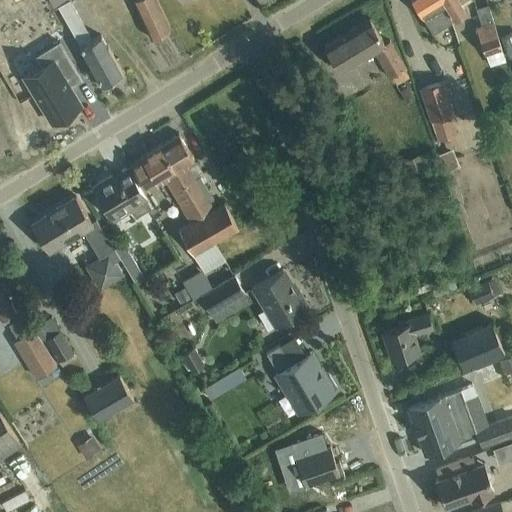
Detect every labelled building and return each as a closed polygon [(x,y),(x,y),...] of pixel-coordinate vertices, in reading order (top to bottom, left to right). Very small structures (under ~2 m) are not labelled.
[(102,85),(122,74),(100,35),(92,40),(69,0),(52,0),(56,7),(58,6),(102,85)] [(132,0),(151,39),(170,31),(155,0),(132,0)] [(445,0),(444,0),(411,0),(432,33),(452,21),(445,0)] [(444,0),(445,0),(455,17),(466,11),(459,0),(444,0)] [(485,53),(502,48),(488,5),(475,9),(484,36),(480,37),(485,53)] [(390,41),(386,44),(369,17),(324,45),(340,71),(376,49),(397,84),(411,75),(390,41)] [(511,32),(500,36),(507,57),(511,54),(511,32)] [(31,71),(24,76),(38,99),(52,121),(81,103),(75,93),(70,85),(71,84),(72,84),(72,83),(70,80),(78,74),(81,79),(82,78),(60,41),(46,49),(36,55),(40,61),(42,65),(31,71)] [(0,79),(0,149),(34,130),(0,79)] [(422,91),(434,126),(439,142),(458,135),(453,118),(456,117),(444,83),(422,91)] [(409,85),(401,89),(408,102),(416,97),(409,85)] [(179,134),(160,145),(203,215),(201,216),(215,241),(239,227),(224,202),(213,209),(209,201),(213,199),(199,177),(196,179),(187,164),(194,160),(179,134)] [(131,163),(130,164),(145,190),(147,189),(157,184),(164,179),(190,222),(178,229),(201,268),(205,274),(226,261),(215,242),(215,241),(201,216),(203,215),(160,145),(140,157),(141,158),(131,163)] [(453,148),(437,153),(443,171),(459,166),(453,148)] [(134,219),(151,208),(127,168),(117,173),(116,172),(92,186),(113,220),(129,211),(134,219)] [(93,223),(77,197),(33,224),(49,251),(83,230),(106,268),(121,259),(97,220),(93,223)] [(113,243),(133,278),(142,273),(122,238),(113,243)] [(205,274),(201,268),(182,279),(185,285),(177,290),(183,301),(192,296),(192,297),(212,286),(205,274)] [(283,269),(252,287),(275,326),(310,306),(300,290),(297,292),(283,269)] [(250,301),(245,292),(235,275),(200,295),(211,313),(216,321),(250,301)] [(489,281),(470,288),(475,303),(494,295),(489,281)] [(0,316),(2,320),(16,311),(1,286),(0,286),(0,316)] [(428,313),(408,320),(398,323),(399,326),(384,331),(394,360),(410,354),(410,353),(419,350),(414,335),(433,328),(428,313)] [(63,367),(77,358),(53,318),(36,328),(44,341),(46,339),(63,367)] [(464,368),(505,351),(493,322),(452,339),(464,368)] [(56,366),(34,329),(13,342),(36,378),(56,366)] [(276,372),(300,412),(334,392),(333,390),(337,387),(328,371),(324,374),(310,352),(291,363),(280,344),(266,352),(278,371),(276,372)] [(194,371),(205,365),(195,347),(184,353),(194,371)] [(511,370),(511,354),(499,360),(505,374),(511,370)] [(120,375),(84,396),(98,419),(134,398),(120,375)] [(222,376),(205,387),(212,399),(229,388),(222,376)] [(441,395),(408,406),(416,427),(423,447),(425,453),(464,439),(478,434),(481,444),(497,439),(502,437),(511,433),(511,416),(475,430),(465,401),(477,397),(472,383),(460,388),(443,394),(442,392),(440,393),(441,395)] [(0,458),(22,445),(0,412),(0,458)] [(81,445),(87,456),(100,447),(94,437),(81,445)] [(296,458),(305,485),(343,472),(339,460),(336,462),(330,446),(296,458)] [(436,479),(445,506),(494,489),(484,462),(436,479)] [(504,511),(500,502),(472,511),(504,511)]
